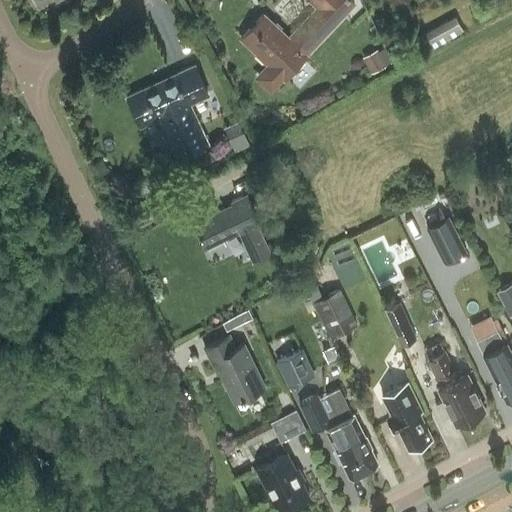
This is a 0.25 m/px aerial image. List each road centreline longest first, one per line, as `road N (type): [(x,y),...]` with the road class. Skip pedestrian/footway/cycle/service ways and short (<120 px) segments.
road 1 (residential): [(205,511),(197,437),(29,77)]
road 2 (track): [(122,274),(35,323),(0,331)]
road 3 (residential): [(29,77),(140,0)]
